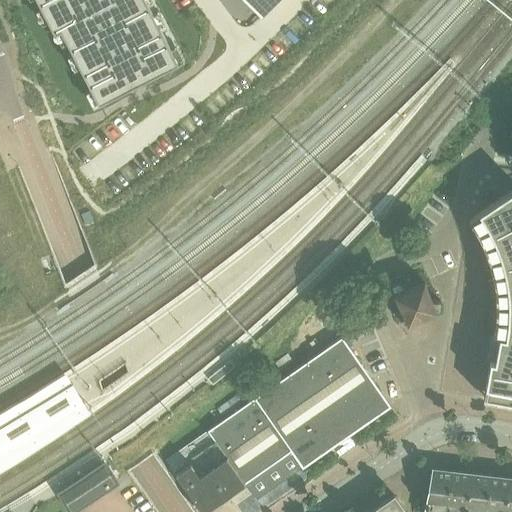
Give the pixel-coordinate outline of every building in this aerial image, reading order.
[(38,0),(55,33),(61,30),(99,103),(134,86),(142,82),(179,62),(146,0),(38,0)] [(245,0),(260,15),(275,0),(245,0)] [(492,335),(499,336),(494,360),(490,360),(485,386),(482,398),(511,403),(511,190),(469,219),(473,225),(476,231),(479,237),(482,243),(485,249),(487,255),(489,261),(491,268),(492,272),(493,276),(494,283),(495,289),(495,296),(495,300),(495,307),(495,316),(494,325),(493,329),(492,335)] [(439,310),(439,300),(434,300),(425,281),(396,294),(404,313),(400,319),(408,324),(409,323),(409,324),(428,316),(438,311),(438,310),(439,310)] [(257,497),(303,465),(338,441),(389,405),(342,336),(290,372),(255,397),(209,429),(167,459),(169,462),(168,465),(171,469),(174,469),(204,511),(246,481),(257,497)] [(72,508),(115,479),(105,464),(62,492),(72,508)] [(433,466),(425,511),(434,511),(435,507),(446,509),(453,469),(433,466)] [(466,511),(471,472),(453,469),(446,509),(458,510),(457,511),(466,511)] [(471,472),(466,511),(485,511),(491,474),(471,472)] [(505,511),(506,504),(511,477),(491,474),(485,511),(505,511)] [(394,494),(368,511),(406,511),(395,495),(394,494)]
